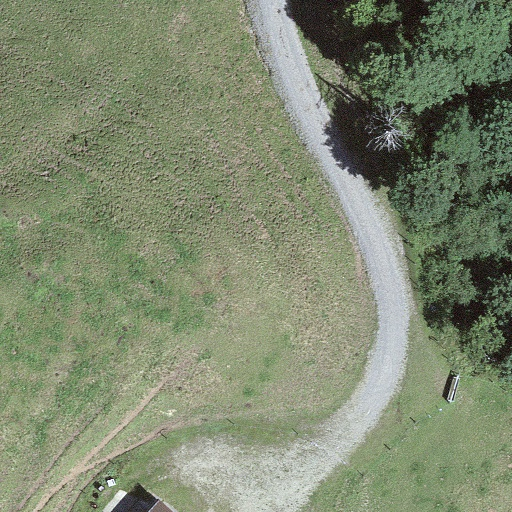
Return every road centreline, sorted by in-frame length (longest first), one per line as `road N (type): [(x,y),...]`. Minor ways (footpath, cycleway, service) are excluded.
road 1 (track): [(276,0),(296,90),(382,238),(398,288),(400,332)]
road 2 (track): [(400,332),(390,368),(364,408),(265,508)]
